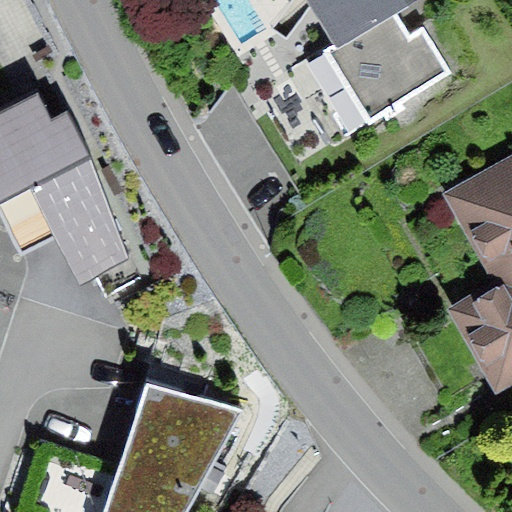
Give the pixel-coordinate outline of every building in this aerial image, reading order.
[(314,0),(336,40),(400,6),(410,0),(314,0)] [(400,6),(336,40),(378,121),(448,75),(425,31),(409,40),(400,6)] [(40,79),(0,99),(0,181),(28,238),(65,217),(95,272),(158,240),(70,96),(56,105),(40,79)] [(496,279),(460,298),(504,381),(511,376),(511,160),(450,193),(496,279)] [(182,511),(241,407),(146,377),(104,511),(182,511)]
